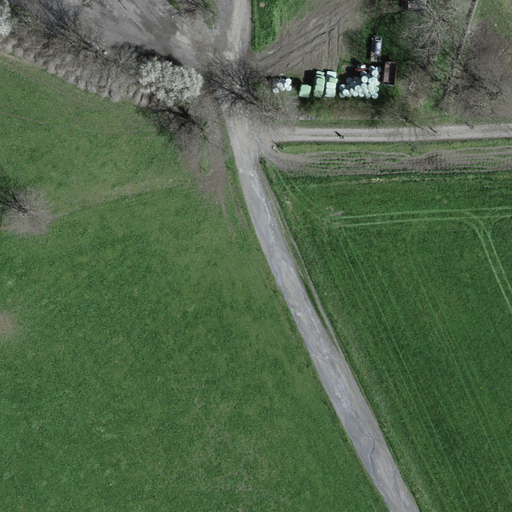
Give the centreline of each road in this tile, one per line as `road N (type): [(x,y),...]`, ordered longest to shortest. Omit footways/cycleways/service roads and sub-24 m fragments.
road 1 (residential): [(235,0),(235,114),(255,199),(403,511)]
road 2 (track): [(239,137),(511,130)]
